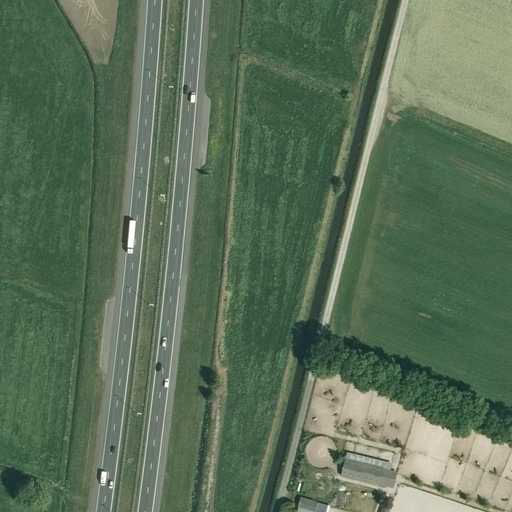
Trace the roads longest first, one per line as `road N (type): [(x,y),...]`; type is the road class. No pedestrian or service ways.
road 1 (unclassified): [(275,511),(406,0)]
road 2 (motorway): [(148,511),(201,0)]
road 3 (motorway): [(149,0),(100,511)]
